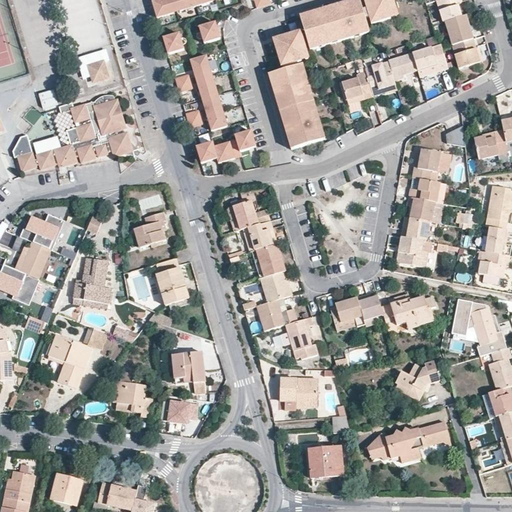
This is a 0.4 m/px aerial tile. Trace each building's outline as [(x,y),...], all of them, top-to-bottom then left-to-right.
[(0,0),(0,82),(58,65),(38,0),(0,0)] [(167,0),(167,1),(152,5),(157,20),(163,18),(220,1),(221,0),(167,0)] [(253,0),(257,10),(269,6),(266,0),(253,0)] [(376,0),(379,7),(364,11),(360,0),(356,0),(302,17),(312,51),(370,33),(366,19),(370,18),(372,26),(397,18),(391,0),(376,0)] [(459,0),(446,0),(436,3),(442,25),(444,24),(459,20),(461,19),(458,6),(461,5),(459,0)] [(302,17),(293,21),(292,35),(264,42),(270,70),(300,63),(298,54),(312,51),(302,17)] [(459,20),(444,24),(453,48),(470,43),(466,17),(461,19),(459,20)] [(215,26),(201,31),(205,44),(220,39),(215,26)] [(179,36),(163,41),(167,54),(183,49),(179,36)] [(453,48),(451,48),(457,72),(479,66),(473,42),(472,42),(470,43),(453,48)] [(439,48),(412,56),(417,74),(434,68),(437,74),(447,70),(441,50),(439,48)] [(412,56),(388,64),(393,81),(417,74),(412,56)] [(213,80),(199,84),(197,78),(211,74),(206,58),(191,63),(194,78),(191,79),(190,76),(176,80),(180,95),(194,91),(194,88),(198,86),(206,114),(202,116),(200,113),(187,117),(191,130),(205,125),(204,123),(208,122),(212,133),(228,127),(213,80)] [(103,62),(89,67),(93,82),(107,78),(103,62)] [(372,77),(367,79),(372,99),(383,95),(382,92),(396,89),(393,81),(388,64),(371,69),(372,77)] [(324,140),(302,66),(268,76),(290,149),(324,140)] [(367,79),(366,75),(356,78),(358,81),(342,86),(346,103),(362,98),(363,103),(372,99),(367,79)] [(39,94),(44,109),(59,105),(54,89),(39,94)] [(91,103),(70,109),(75,125),(78,124),(79,129),(76,129),(81,144),(37,158),(38,162),(34,163),(32,156),(18,160),(22,174),(37,169),(36,167),(39,166),(41,172),(55,167),(55,166),(58,165),(59,168),(77,163),(76,158),(80,157),(81,163),(96,159),(95,156),(98,155),(99,157),(108,154),(108,152),(113,151),(114,156),(124,153),(131,140),(128,131),(125,132),(124,128),(126,127),(117,97),(114,98),(113,95),(92,101),(93,104),(91,104),(91,103)] [(511,119),(501,123),(502,130),(505,143),(511,141),(511,119)] [(465,147),(463,127),(446,135),(448,149),(465,147)] [(502,130),(474,137),(479,161),(507,155),(505,143),(502,130)] [(212,144),(197,149),(202,166),(217,160),(219,164),(242,157),(241,154),(255,149),(251,132),(235,138),(237,142),(214,150),(212,144)] [(13,152),(15,158),(32,153),(28,135),(22,137),(13,152)] [(58,136),(33,143),(38,155),(62,148),(58,136)] [(448,175),(453,158),(423,150),(420,159),(415,158),(411,176),(420,180),(428,182),(430,172),(448,175)] [(410,190),(409,198),(414,199),(434,203),(436,203),(439,184),(428,182),(420,180),(418,191),(410,190)] [(511,195),(511,190),(493,187),(487,219),(492,220),(490,229),(506,230),(511,195)] [(434,203),(414,199),(411,219),(429,222),(431,222),(434,203)] [(243,230),(270,221),(268,214),(256,218),(251,202),(234,207),(241,230),(243,230)] [(146,219),(148,226),(164,221),(164,213),(146,219)] [(458,213),(455,222),(468,226),(471,217),(458,213)] [(85,214),(79,227),(96,236),(103,221),(85,214)] [(24,230),(20,238),(53,253),(56,244),(52,241),(60,220),(49,216),(45,225),(35,221),(30,233),(24,230)] [(402,229),(401,238),(425,242),(429,222),(411,219),(408,230),(402,229)] [(148,226),(135,231),(142,252),(171,242),(164,221),(148,226)] [(243,230),(250,253),(257,251),(273,246),(269,230),(273,229),(270,221),(243,230)] [(506,230),(490,229),(486,253),(509,257),(511,246),(503,245),(506,230)] [(425,242),(401,238),(398,254),(401,254),(399,264),(424,269),(427,252),(431,253),(433,244),(425,242)] [(23,253),(17,271),(39,280),(44,268),(47,262),(53,253),(46,249),(34,245),(30,255),(23,253)] [(274,245),(273,246),(257,251),(262,269),(258,270),(260,279),(286,272),(281,258),(278,258),(274,245)] [(449,247),(440,245),(439,252),(447,253),(449,247)] [(479,251),(475,274),(502,279),(504,268),(508,268),(509,257),(486,253),(479,251)] [(74,287),(73,300),(111,304),(112,290),(103,289),(109,262),(86,263),(82,288),(74,287)] [(39,280),(5,268),(1,275),(3,277),(0,286),(0,292),(27,303),(32,291),(36,294),(39,280)] [(177,268),(156,277),(169,309),(190,301),(177,268)] [(286,272),(260,279),(268,304),(277,300),(290,297),(284,276),(287,275),(286,272)] [(367,296),(357,299),(364,321),(383,316),(381,310),(377,297),(368,300),(367,296)] [(391,308),(381,310),(383,316),(389,336),(398,332),(397,327),(406,324),(408,330),(434,321),(431,309),(436,308),(433,298),(425,300),(424,298),(410,302),(409,300),(391,305),(391,308)] [(330,309),(336,328),(356,323),(358,329),(366,326),(364,321),(357,299),(335,305),(336,308),(330,309)] [(285,326),(277,300),(268,304),(257,307),(264,332),(285,326)] [(126,318),(136,327),(146,315),(135,306),(126,318)] [(485,306),(465,314),(476,345),(496,337),(485,306)] [(47,307),(42,320),(49,322),(54,310),(47,307)] [(287,312),(290,324),(297,322),(294,310),(287,312)] [(175,319),(157,314),(149,322),(171,329),(175,319)] [(31,317),(26,328),(27,329),(41,335),(45,324),(45,323),(31,317)] [(290,324),(286,325),(297,359),(302,358),(302,360),(318,356),(315,346),(312,347),(304,320),(297,322),(290,324)] [(117,326),(113,334),(132,343),(136,335),(117,326)] [(0,328),(0,381),(11,381),(12,352),(6,352),(6,343),(10,340),(0,328)] [(103,350),(109,335),(89,328),(84,343),(103,350)] [(92,349),(57,333),(49,354),(64,364),(58,384),(79,392),(92,349)] [(282,347),(289,345),(286,334),(280,336),(282,347)] [(496,337),(476,345),(479,357),(492,353),(495,353),(491,344),(498,341),(496,337)] [(489,365),(496,390),(509,386),(511,384),(511,375),(507,360),(511,359),(508,349),(495,353),(492,353),(495,364),(489,365)] [(203,354),(173,355),(178,380),(193,379),(196,395),(206,395),(203,354)] [(344,358),(335,361),(337,370),(348,368),(344,358)] [(440,382),(433,363),(424,366),(425,370),(423,371),(414,366),(408,377),(401,373),(395,384),(409,392),(407,397),(417,402),(422,392),(420,391),(422,387),(440,382)] [(318,380),(280,380),(280,403),(285,403),(285,411),(296,411),(296,409),(306,409),(306,401),(318,401),(318,380)] [(144,386),(117,383),(112,401),(116,402),(115,410),(141,413),(140,418),(150,421),(152,400),(144,400),(144,386)] [(511,394),(511,392),(509,386),(496,390),(489,394),(496,418),(500,417),(511,412),(511,401),(510,398),(511,396),(511,394)] [(190,406),(164,402),(161,421),(187,425),(188,421),(195,422),(198,406),(190,404),(190,406)] [(511,412),(500,417),(502,424),(507,440),(511,438),(511,412)] [(350,433),(346,417),(340,418),(333,418),(334,434),(350,433)] [(384,440),(367,451),(371,462),(376,454),(384,460),(399,456),(401,463),(412,460),(410,451),(424,447),(422,437),(427,436),(438,444),(449,441),(445,426),(433,430),(429,427),(409,433),(408,437),(397,436),(397,443),(389,445),(384,440)] [(469,426),(464,428),(471,451),(475,450),(469,426)] [(341,448),(309,450),(311,479),(343,476),(341,448)] [(12,472),(2,511),(28,511),(34,477),(12,472)] [(81,484),(58,476),(50,498),(74,506),(81,484)] [(135,492),(103,484),(98,503),(131,511),(135,492)] [(135,492),(131,511),(152,511),(155,504),(143,501),(146,488),(137,486),(135,492)]
